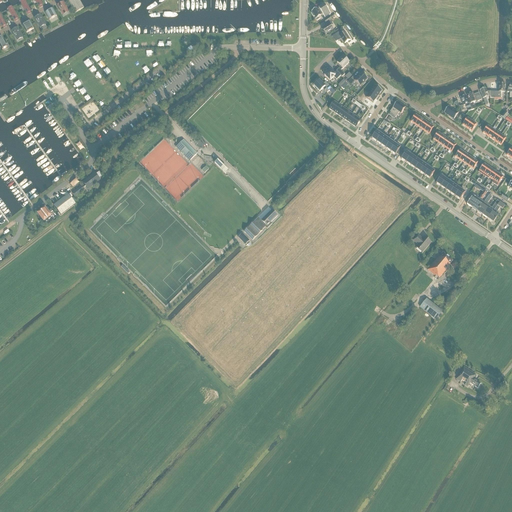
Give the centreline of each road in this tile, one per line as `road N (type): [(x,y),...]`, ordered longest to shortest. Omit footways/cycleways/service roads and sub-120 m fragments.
road 1 (track): [(240,47),(119,150),(93,195),(0,268)]
road 2 (secondary): [(494,239),(354,143)]
road 3 (secondary): [(354,143),(304,95),(303,0)]
